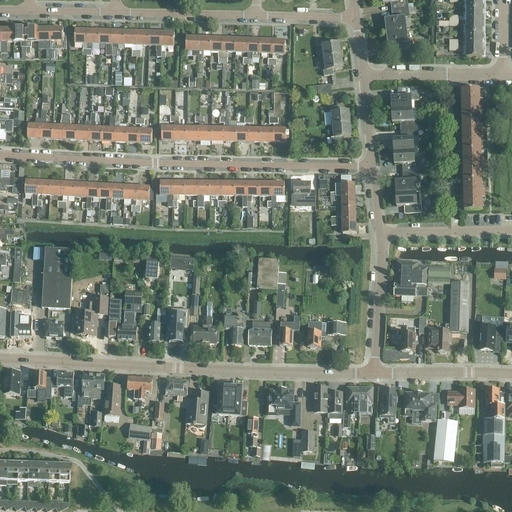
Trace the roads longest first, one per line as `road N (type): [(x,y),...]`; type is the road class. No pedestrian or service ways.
road 1 (unclassified): [(374,374),(0,358)]
road 2 (residential): [(0,155),(372,167)]
road 3 (residential): [(374,374),(380,232)]
road 4 (residential): [(115,12),(256,15)]
road 5 (unclassified): [(511,375),(374,374)]
road 6 (residential): [(364,75),(501,75)]
road 7 (residential): [(380,232),(511,230)]
